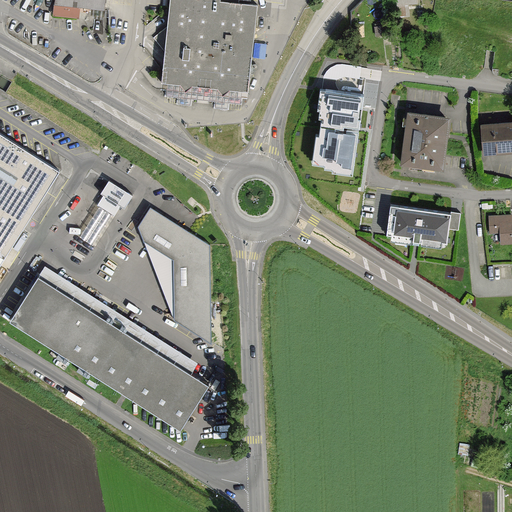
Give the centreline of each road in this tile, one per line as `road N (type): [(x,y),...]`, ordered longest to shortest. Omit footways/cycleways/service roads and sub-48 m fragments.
road 1 (residential): [(511,90),(387,80),(372,174),(470,196),(511,194)]
road 2 (unclassified): [(256,486),(203,471),(0,345)]
road 3 (primary): [(511,354),(290,200)]
road 4 (primary): [(1,46),(225,193)]
road 5 (primary): [(277,226),(511,356)]
road 6 (primary): [(235,174),(1,46)]
road 7 (secondary): [(249,231),(256,486)]
road 8 (unknown): [(36,239),(199,350)]
road 9 (secondary): [(259,166),(287,84),(342,0)]
